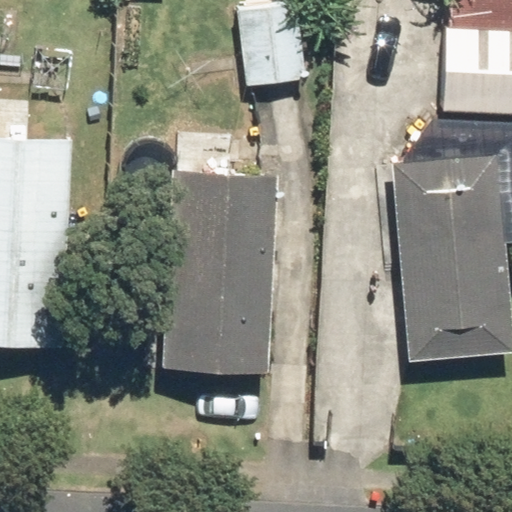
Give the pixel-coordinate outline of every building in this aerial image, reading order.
[(295,0),(236,0),(246,81),(304,74),(295,0)] [(511,0),(448,0),(447,24),(435,23),(430,103),(511,108),(511,0)] [(71,131),(0,127),(0,331),(61,335),(71,131)] [(493,145),(388,154),(405,350),(510,342),(493,145)] [(272,167),(167,162),(157,359),(262,364),(272,167)]
